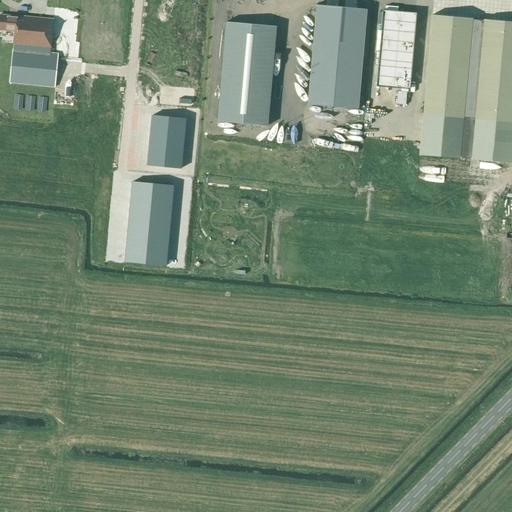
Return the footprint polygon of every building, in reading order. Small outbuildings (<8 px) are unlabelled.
[(316,5),(307,105),(357,109),(366,9),(316,5)] [(376,86),(409,89),(415,14),(383,11),(376,86)] [(54,87),(57,54),(51,53),(51,48),(53,28),(52,28),(53,20),(16,16),(16,17),(0,15),(0,30),(15,32),(13,44),(14,44),(13,49),(9,83),(54,87)] [(432,15),(419,155),(460,159),(460,158),(471,159),(471,160),(511,163),(511,155),(511,22),(484,20),(484,21),(472,20),(472,19),(432,15)] [(267,126),(276,27),(225,23),(217,122),(267,126)] [(385,116),(387,102),(380,101),(378,115),(385,116)] [(322,119),(323,111),(311,109),(310,118),(322,119)] [(152,116),(147,165),(181,169),(185,119),(152,116)] [(165,264),(172,184),(131,181),(124,260),(165,264)]
